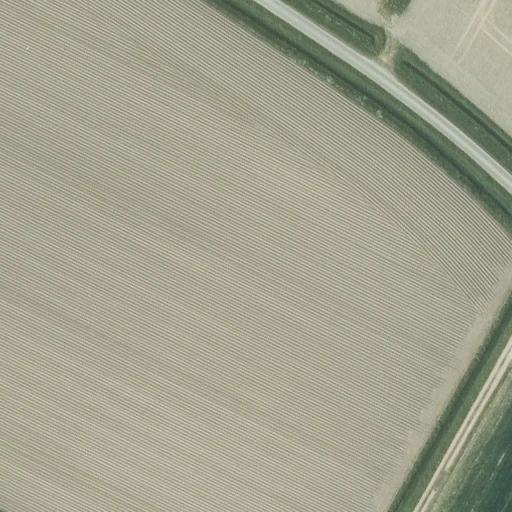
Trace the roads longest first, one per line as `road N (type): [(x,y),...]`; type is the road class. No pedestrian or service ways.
road 1 (unclassified): [(264,0),(376,74),(511,185)]
road 2 (unknown): [(511,350),(406,511)]
